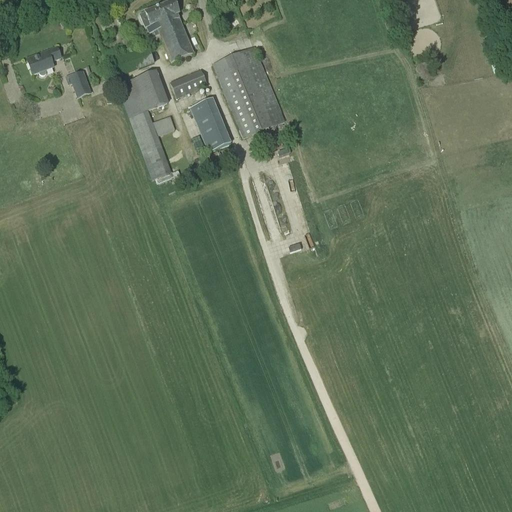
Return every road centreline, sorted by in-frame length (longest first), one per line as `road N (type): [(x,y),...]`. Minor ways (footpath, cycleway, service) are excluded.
road 1 (unknown): [(297,337),(267,269),(205,65)]
road 2 (unknown): [(205,65),(178,71),(168,84),(192,164)]
